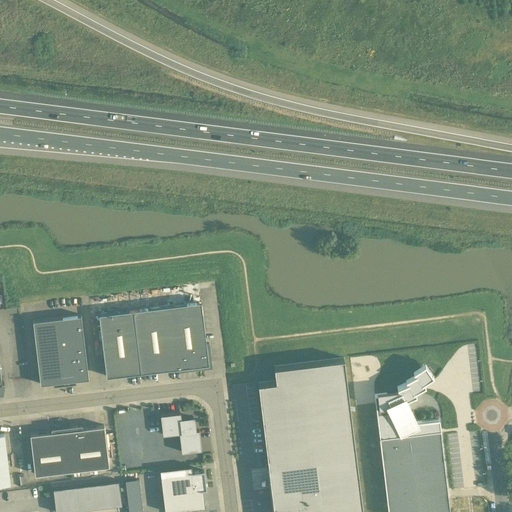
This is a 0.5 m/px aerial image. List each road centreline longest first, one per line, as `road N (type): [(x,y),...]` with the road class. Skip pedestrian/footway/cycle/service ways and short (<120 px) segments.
road 1 (motorway): [(0,134),(511,199)]
road 2 (motorway): [(511,171),(0,106)]
road 3 (motorway): [(511,150),(234,92),(42,0)]
road 4 (unclassified): [(0,411),(216,386),(230,511)]
